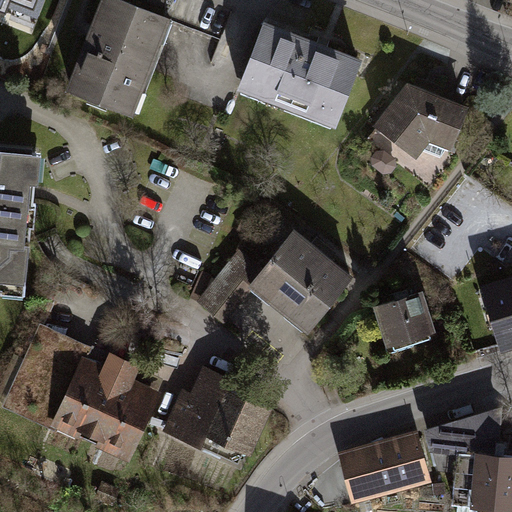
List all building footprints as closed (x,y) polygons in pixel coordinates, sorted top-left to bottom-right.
[(173,15),(134,0),(100,0),(66,90),(135,116),(173,15)] [(361,53),(263,16),(236,87),(334,124),(361,53)] [(469,107),(406,81),(373,122),(415,156),(429,139),(453,149),(469,107)] [(40,151),(0,148),(0,289),(28,293),(40,151)] [(352,276),(290,226),(258,266),(241,249),(199,300),(226,321),(252,289),(308,334),(352,276)] [(488,300),(473,304),(490,353),(511,346),(511,284),(485,292),(488,300)] [(441,337),(426,291),(376,307),(391,350),(441,337)] [(93,347),(40,324),(0,407),(130,465),(169,380),(118,358),(129,336),(103,325),(93,347)] [(234,379),(204,364),(192,391),(184,387),(162,432),(240,464),(245,452),(250,456),(272,409),(230,387),(234,379)] [(432,453),(458,454),(459,508),(502,511),(511,511),(511,455),(500,454),(503,407),(427,430),(432,453)] [(417,428),(337,452),(353,504),(432,482),(417,428)]
